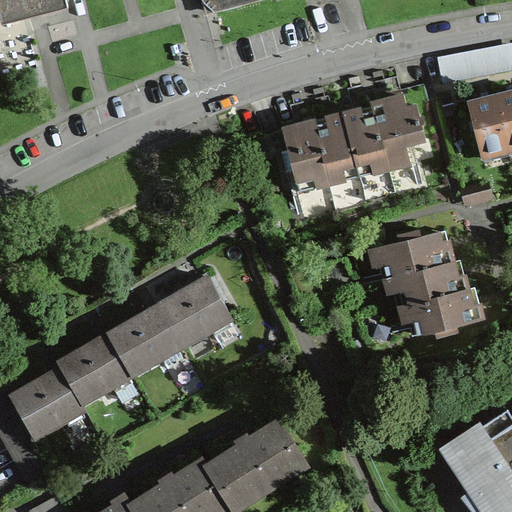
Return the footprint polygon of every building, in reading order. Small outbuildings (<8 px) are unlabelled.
[(0,0),(0,23),(67,6),(65,0),(0,0)] [(210,0),(214,13),(264,0),(210,0)] [(511,45),(499,48),(504,71),(511,69),(511,45)] [(499,48),(484,50),(489,74),(504,71),(499,48)] [(484,50),(469,53),(474,77),(489,74),(484,50)] [(469,53),(455,56),(459,79),(474,77),(469,53)] [(455,56),(439,59),(443,82),(459,79),(455,56)] [(511,90),(496,95),(510,152),(511,152),(510,147),(511,146),(511,90)] [(297,123),(283,127),(289,151),(281,153),(286,172),(294,170),(299,191),(410,163),(405,144),(425,138),(421,122),(424,121),(423,116),(420,117),(416,104),(407,107),(404,94),(372,102),(374,109),(364,112),(362,107),(326,116),(328,121),(298,129),(297,123)] [(510,152),(496,95),(469,102),(483,158),(484,157),(484,154),(507,148),(509,152),(510,152)] [(438,231),(422,235),(420,228),(398,234),(400,240),(378,246),(385,276),(393,275),(400,304),(408,302),(416,333),(436,328),(437,334),(458,328),(457,324),(483,317),(479,302),(473,304),(465,273),(457,275),(450,247),(443,249),(438,231)] [(208,277),(159,304),(182,345),(211,329),(212,330),(215,328),(214,327),(227,320),(228,322),(231,320),(230,318),(231,318),(208,277)] [(159,304),(109,333),(133,373),(162,357),(163,359),(166,357),(165,355),(177,348),(178,350),(181,348),(180,346),(182,345),(159,304)] [(109,333),(59,361),(62,367),(82,402),(110,386),(111,388),(114,386),(113,384),(126,377),(127,379),(130,377),(129,375),(133,373),(109,333)] [(82,402),(62,367),(11,395),(34,436),(64,419),(65,421),(68,419),(67,418),(80,411),(81,412),(84,411),(83,409),(85,408),(82,402)] [(11,395),(0,376),(0,436),(28,485),(54,470),(34,436),(11,395)] [(511,511),(511,414),(508,408),(481,426),(479,423),(443,446),(472,488),(464,493),(477,511),(478,511),(485,508),(488,511),(511,511)] [(308,464),(279,418),(250,436),(248,433),(237,440),(238,443),(207,462),(203,456),(202,457),(231,503),(235,510),(252,499),(249,494),(260,486),(264,492),(279,482),(276,476),(287,469),(290,475),(308,464)] [(202,457),(175,474),(174,471),(161,479),(162,481),(129,502),(135,511),(203,511),(211,507),(214,511),(216,511),(231,503),(202,457)] [(34,511),(67,511),(56,492),(31,507),(34,511)] [(135,511),(129,502),(125,493),(114,499),(116,503),(100,511),(135,511)]
